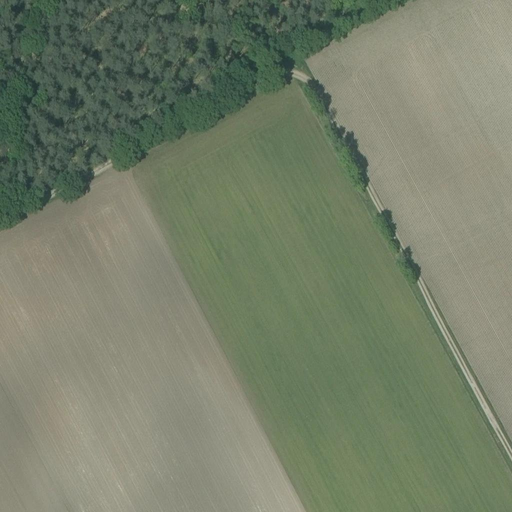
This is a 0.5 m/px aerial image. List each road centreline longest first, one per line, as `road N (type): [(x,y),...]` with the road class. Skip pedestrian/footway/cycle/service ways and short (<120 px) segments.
road 1 (track): [(0,220),(273,75),(297,74),(314,88),(511,456)]
road 2 (track): [(0,170),(49,0)]
